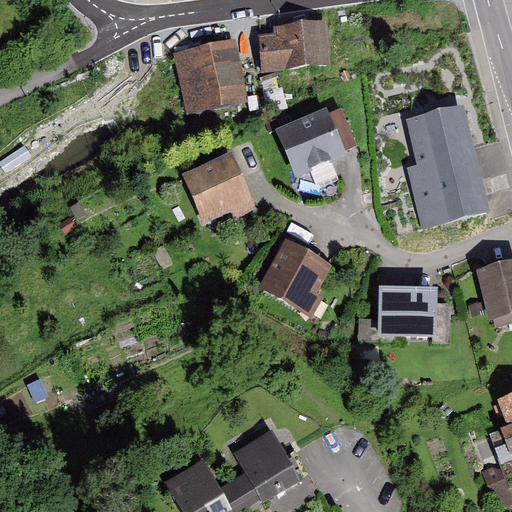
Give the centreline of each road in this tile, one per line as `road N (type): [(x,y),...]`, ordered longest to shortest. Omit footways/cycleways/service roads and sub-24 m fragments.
road 1 (residential): [(87,0),(134,22),(293,0)]
road 2 (residential): [(511,234),(431,262),(401,259),(364,232)]
